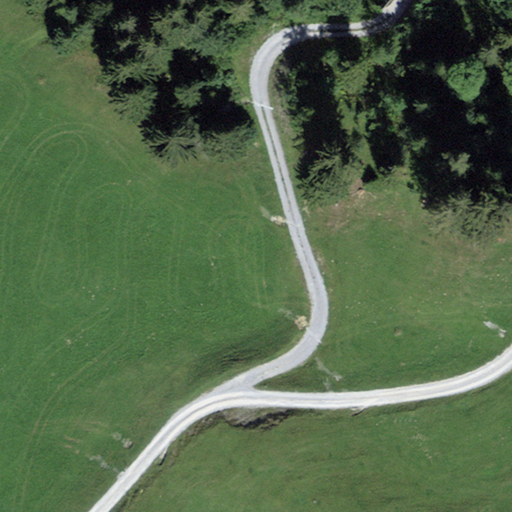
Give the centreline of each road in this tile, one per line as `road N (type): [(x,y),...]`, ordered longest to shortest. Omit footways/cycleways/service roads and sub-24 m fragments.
road 1 (track): [(234,402),(292,358),(314,321),(311,279),(254,92),(257,61),(285,40),(359,29),(401,0)]
road 2 (track): [(511,352),(475,378),(429,392),(195,411),(96,511)]
